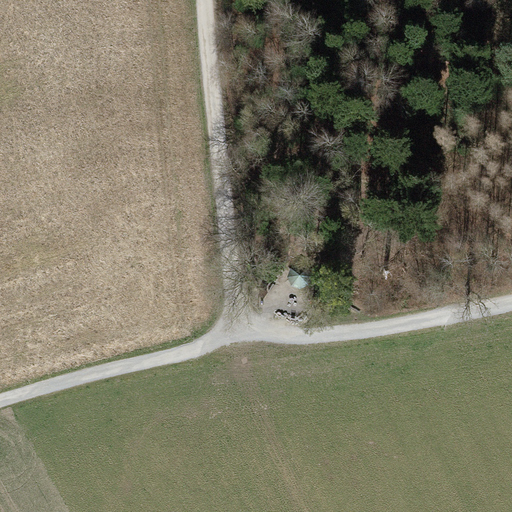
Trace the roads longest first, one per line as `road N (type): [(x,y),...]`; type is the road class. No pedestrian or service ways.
road 1 (track): [(239,328),(204,0)]
road 2 (track): [(511,308),(293,338),(239,328)]
road 3 (track): [(239,328),(176,358),(0,405)]
